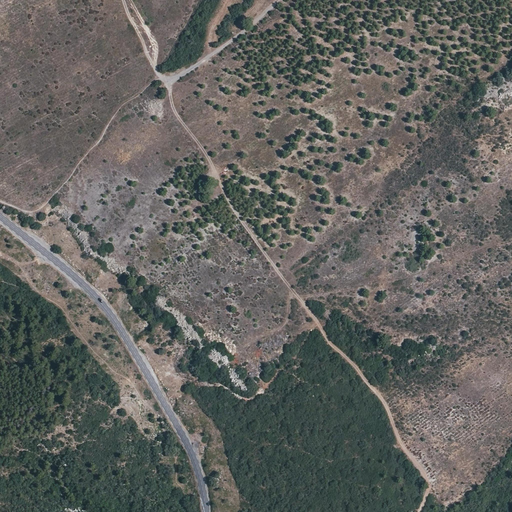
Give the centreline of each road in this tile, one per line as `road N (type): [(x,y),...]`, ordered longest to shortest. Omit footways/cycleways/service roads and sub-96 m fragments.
road 1 (track): [(169,74),(176,112),(253,239),(330,343),(388,404),(399,442),(427,484),(419,511)]
road 2 (secondary): [(206,511),(188,444),(109,313),(0,215)]
road 3 (track): [(229,0),(207,56),(173,76),(158,71),(123,0)]
